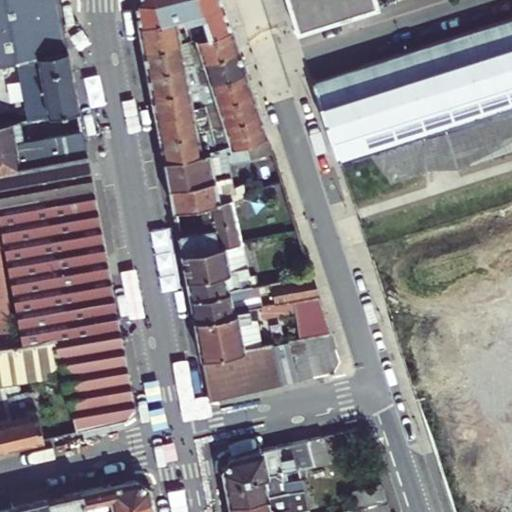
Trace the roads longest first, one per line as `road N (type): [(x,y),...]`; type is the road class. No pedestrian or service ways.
road 1 (residential): [(95,0),(178,437)]
road 2 (residential): [(377,387),(249,0)]
road 3 (residential): [(178,437),(377,387)]
road 4 (residential): [(0,477),(178,437)]
road 5 (residential): [(418,511),(377,387)]
